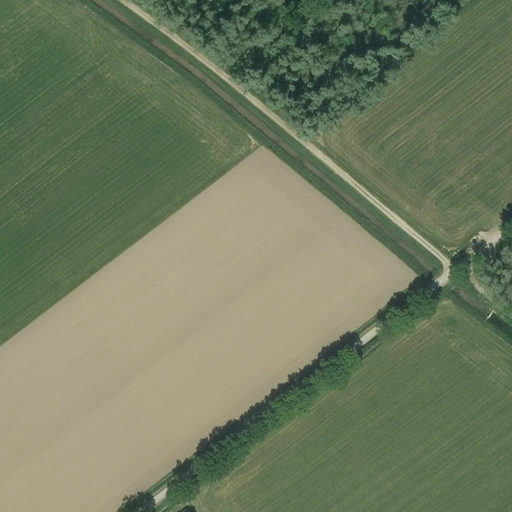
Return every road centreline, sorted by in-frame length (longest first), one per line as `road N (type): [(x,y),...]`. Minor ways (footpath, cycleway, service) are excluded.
road 1 (unclassified): [(140,511),(511,225)]
road 2 (unknown): [(119,0),(453,271)]
